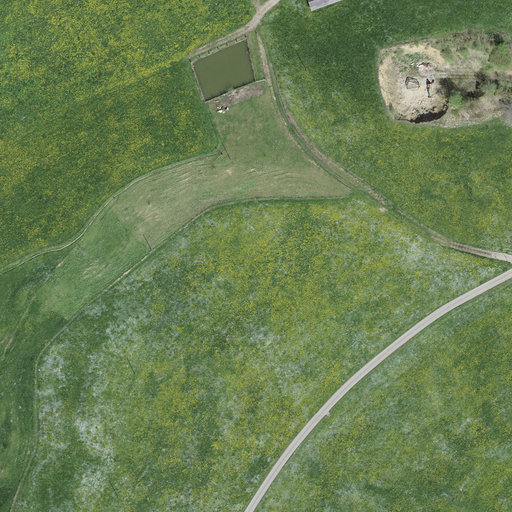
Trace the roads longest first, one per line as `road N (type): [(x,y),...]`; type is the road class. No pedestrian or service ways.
road 1 (track): [(254,0),(287,123),(323,167),(437,240),(511,259)]
road 2 (track): [(511,271),(432,317),(363,371),(303,433),(249,511)]
